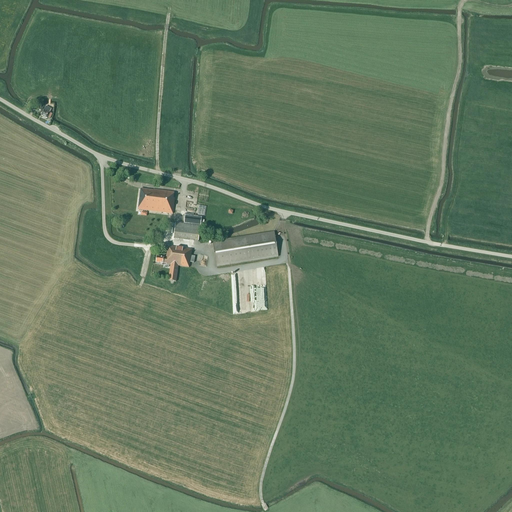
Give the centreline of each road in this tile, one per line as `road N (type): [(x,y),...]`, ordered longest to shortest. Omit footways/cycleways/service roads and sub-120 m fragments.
road 1 (unclassified): [(511,258),(294,215),(124,164),(0,99)]
road 2 (track): [(157,173),(168,13)]
road 3 (unknown): [(204,247),(216,270),(282,261),(286,213)]
